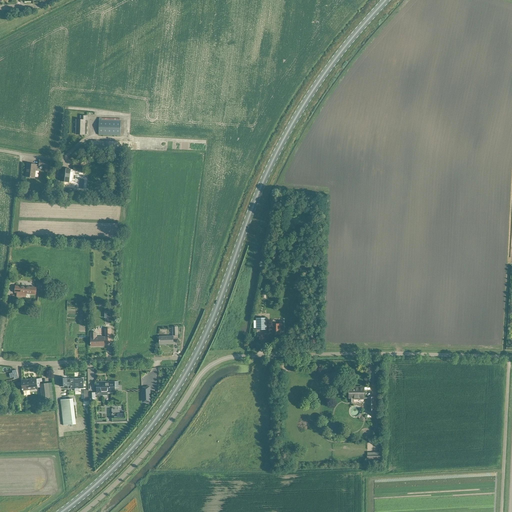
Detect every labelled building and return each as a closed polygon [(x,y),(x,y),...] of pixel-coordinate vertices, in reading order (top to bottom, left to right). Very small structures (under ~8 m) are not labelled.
[(76,120),(76,134),(85,135),(87,135),(87,126),(85,126),(85,120),(87,120),(87,116),(81,116),(81,120),(76,120)] [(99,120),(99,135),(121,135),(121,120),(101,120),(101,118),(99,118),(99,120)] [(35,178),(36,170),(36,165),(27,164),(26,177),(35,178)] [(61,168),(61,173),(60,181),(69,182),(70,169),(61,168)] [(37,287),(36,287),(15,286),(15,293),(17,293),(17,296),(26,297),(27,294),(36,295),(37,287)] [(256,318),(256,330),(266,330),(266,318),(256,318)] [(279,324),(272,324),(272,334),(280,334),(280,330),(284,330),(284,321),(279,321),(279,324)] [(104,337),(97,337),(97,333),(91,333),(91,343),(90,343),(90,344),(91,344),(91,346),(104,346),(104,343),(104,337)] [(173,344),(173,339),(173,336),(159,337),(159,340),(159,341),(160,344),(173,344)] [(60,378),(60,383),(60,386),(67,386),(72,386),(72,382),(67,382),(66,378),(60,378)] [(37,389),(37,384),(36,379),(21,380),(23,390),(37,389)] [(115,388),(116,388),(119,388),(119,381),(115,381),(115,383),(106,383),(106,382),(95,382),(96,382),(96,387),(96,393),(97,393),(97,396),(108,395),(108,393),(115,393),(115,388)] [(50,397),(49,388),(48,383),(40,384),(42,398),(50,397)] [(143,388),(142,393),(142,400),(150,400),(150,386),(147,387),(143,388)] [(364,398),(364,393),(364,388),(349,388),(349,402),(349,403),(350,403),(351,404),(352,404),(352,403),(353,403),(354,402),(354,398),(364,398)] [(61,400),(62,409),(59,410),(60,414),(62,414),(63,425),(76,424),(73,399),(61,400)]
